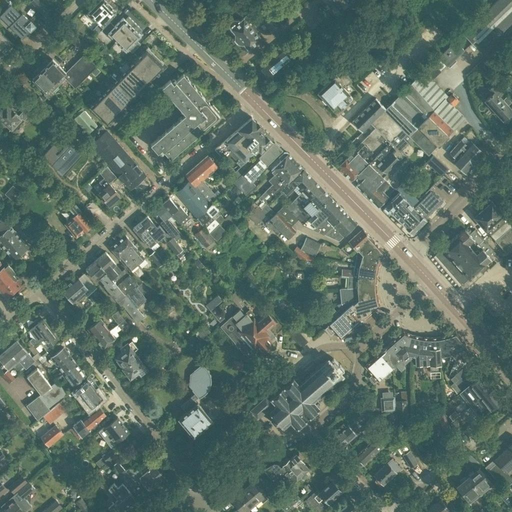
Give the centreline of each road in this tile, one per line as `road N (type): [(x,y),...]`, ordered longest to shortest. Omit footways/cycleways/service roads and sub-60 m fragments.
road 1 (residential): [(195,489),(41,290)]
road 2 (primary): [(408,258),(255,103)]
road 3 (residential): [(431,282),(358,346),(352,385),(308,429)]
road 4 (residential): [(41,290),(172,175)]
road 5 (residential): [(408,258),(511,144)]
road 6 (primary): [(255,103),(150,0)]
road 7 (residential): [(195,489),(308,429)]
